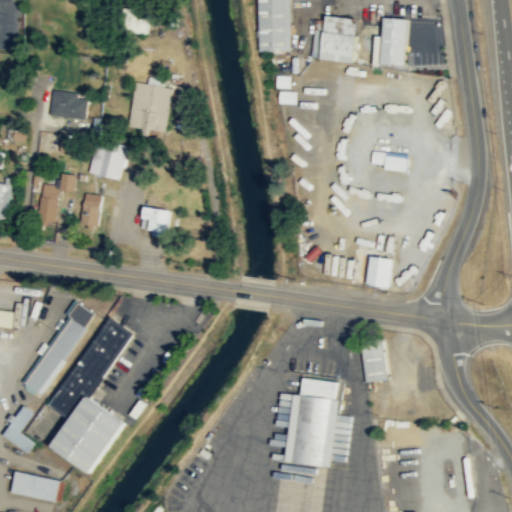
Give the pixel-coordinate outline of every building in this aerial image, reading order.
[(262,50),(271,50),(293,50),(292,0),(261,0),(262,49),(262,50)] [(148,33),(150,10),(126,7),(124,30),(148,33)] [(359,18),(357,34),(354,62),(342,60),(321,58),(327,14),(359,18)] [(409,18),(406,65),(382,63),(385,27),(385,16),(409,18)] [(135,82),(129,126),(166,131),(173,85),(150,81),(149,84),(135,82)] [(86,118),(87,93),(52,91),(51,116),(86,118)] [(61,151),(78,154),(80,138),(63,136),(61,151)] [(121,178),(126,146),(95,141),(90,173),(121,178)] [(408,170),(410,153),(387,150),(385,167),(408,170)] [(58,190),(73,191),(74,175),(62,174),(61,186),(42,184),(38,225),(55,227),(58,190)] [(0,219),(10,219),(10,179),(0,179),(0,219)] [(87,194),(79,224),(95,228),(103,198),(87,194)] [(143,226),(171,230),(174,208),(147,204),(143,226)] [(367,282),(391,287),(396,258),(373,253),(367,282)] [(24,387),(42,397),(93,310),(75,300),(24,387)] [(92,471),(125,419),(91,398),(134,331),(107,315),(50,405),(70,417),(52,446),(92,471)] [(388,378),(383,337),(362,340),(367,380),(388,378)] [(296,393),(288,460),(332,466),(342,381),(304,376),(302,394),(296,393)] [(387,413),(431,417),(433,387),(427,387),(428,380),(413,379),(412,399),(389,397),(387,413)] [(3,433),(28,451),(36,441),(21,430),(35,411),(24,403),(3,433)] [(58,500),(62,478),(15,470),(12,493),(58,500)]
